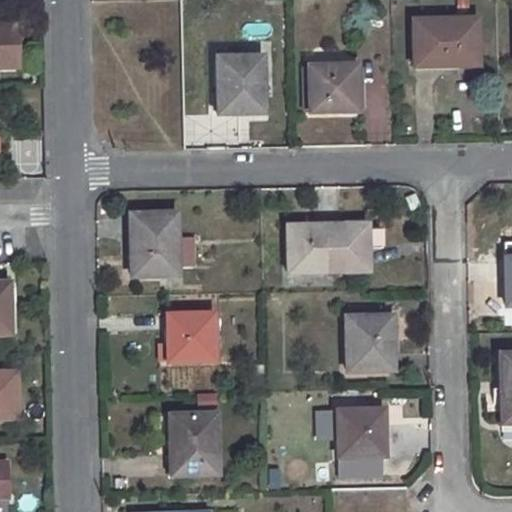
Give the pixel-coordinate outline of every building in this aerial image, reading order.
[(474,18),(411,19),(413,63),(460,62),(460,65),(476,64),(474,18)] [(16,26),(0,25),(0,68),(16,68),(16,26)] [(260,56),(214,57),(215,114),(261,113),(260,56)] [(355,65),(307,65),(308,114),(355,112),(355,65)] [(174,214),(132,215),(133,257),(131,258),(131,277),(175,275),(174,214)] [(305,225),(285,226),(286,271),(364,270),(364,228),(305,229),(305,225)] [(183,238),(183,267),(195,267),(195,238),(183,238)] [(511,258),(502,258),(504,306),(511,306),(511,258)] [(8,284),(0,284),(0,333),(2,334),(2,314),(9,314),(8,284)] [(211,314),(167,314),(167,342),(164,343),(165,361),(212,360),(211,314)] [(389,317),(344,318),(345,373),(388,372),(387,336),(390,335),(389,317)] [(511,354),(501,354),(502,426),(511,425),(511,354)] [(15,373),(0,373),(0,418),(16,418),(15,373)] [(212,399),(197,399),(197,409),(213,408),(212,399)] [(356,399),(338,399),(338,411),(356,410),(356,399)] [(379,456),(378,429),(382,428),(381,410),(356,410),(338,411),(335,411),(336,457),(379,456)] [(315,441),(332,441),(332,411),(314,411),(315,441)] [(213,414),(170,414),(171,442),(168,442),(168,461),(213,460),(213,414)] [(511,443),(511,428),(503,430),(504,444),(511,443)]
